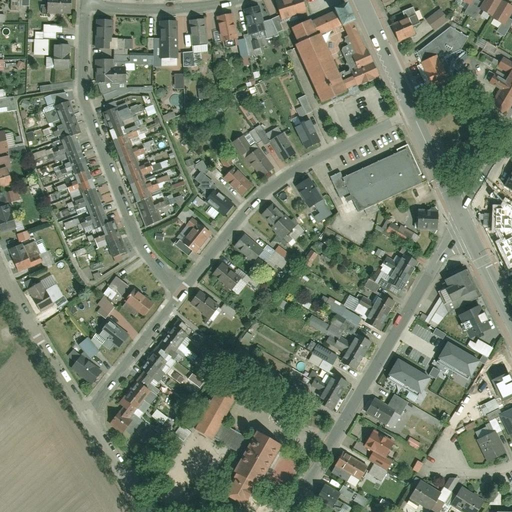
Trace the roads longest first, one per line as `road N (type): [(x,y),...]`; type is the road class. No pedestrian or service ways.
road 1 (tertiary): [(288,511),(462,219)]
road 2 (residential): [(88,4),(86,103),(142,247),(182,293)]
road 3 (residential): [(413,112),(264,192),(182,293)]
road 4 (unknown): [(136,231),(174,215),(186,200),(148,99),(86,103)]
road 5 (residential): [(0,270),(83,413)]
road 6 (residential): [(182,293),(83,413)]
road 7 (residential): [(239,0),(181,9),(88,4)]
road 8 (tertiary): [(361,0),(413,112)]
road 9 (residential): [(83,413),(152,511)]
